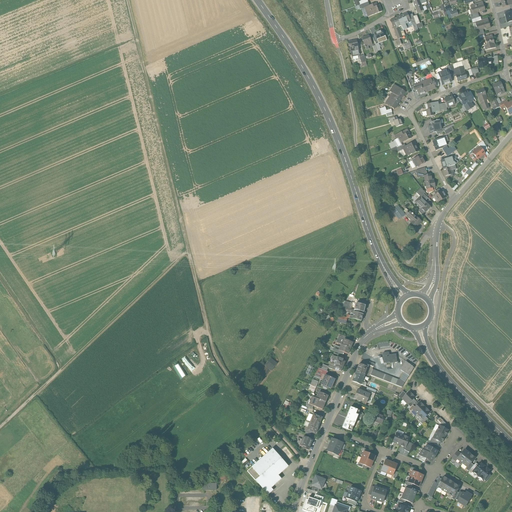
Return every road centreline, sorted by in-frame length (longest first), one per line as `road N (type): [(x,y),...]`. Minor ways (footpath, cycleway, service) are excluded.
road 1 (track): [(307,468),(214,347),(129,0)]
road 2 (secondary): [(378,257),(324,109),(256,0)]
road 3 (track): [(190,249),(0,433)]
road 4 (track): [(140,44),(0,101)]
road 5 (secondary): [(418,326),(437,366),(511,443)]
road 6 (residential): [(325,427),(358,344),(399,318)]
